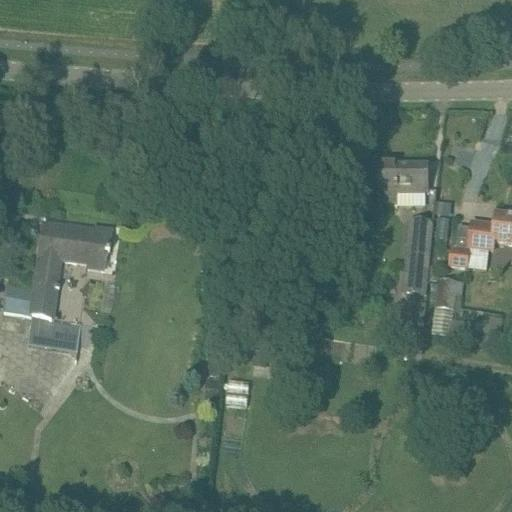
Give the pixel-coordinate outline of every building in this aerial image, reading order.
[(398,164),(379,164),(377,200),(395,200),(395,193),(427,193),(428,168),(398,168),(398,164)] [(495,228),(473,225),(472,230),(469,251),(452,250),(450,269),(467,271),(468,266),(470,251),(490,253),(494,254),(495,244),(511,245),(511,218),(496,217),(495,228)] [(439,220),(437,241),(447,242),(448,232),(449,233),(451,221),(439,220)] [(410,222),(401,296),(425,299),(428,282),(430,268),(435,225),(410,222)] [(40,288),(31,287),(6,284),(2,315),(30,318),(27,345),(76,351),(80,326),(53,323),(58,292),(60,263),(86,265),(86,268),(101,269),(102,258),(108,259),(112,233),(84,229),(84,234),(42,228),(38,261),(42,261),(40,288)] [(314,228),(314,242),(331,242),(331,229),(314,228)] [(428,282),(439,284),(439,282),(440,269),(430,268),(428,282)] [(462,285),(439,282),(439,284),(435,311),(452,313),(454,313),(456,298),(461,299),(462,285)] [(448,339),(452,313),(435,311),(432,337),(440,338),(448,339)] [(449,342),(491,348),(493,337),(500,338),(503,318),(495,317),(494,323),(489,322),(488,327),(494,328),(493,331),(489,330),(489,334),(451,329),(449,342)] [(211,354),(208,374),(220,377),(223,355),(211,354)] [(217,404),(220,382),(208,381),(205,402),(217,404)] [(249,407),(249,382),(227,381),(226,406),(249,407)]
